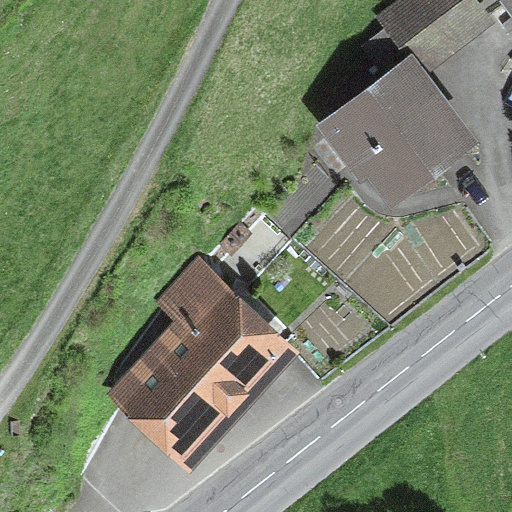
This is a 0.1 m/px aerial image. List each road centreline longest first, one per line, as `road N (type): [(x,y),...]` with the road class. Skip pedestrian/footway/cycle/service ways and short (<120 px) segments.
road 1 (residential): [(223,0),(110,223),(0,392)]
road 2 (secondary): [(511,289),(225,511)]
